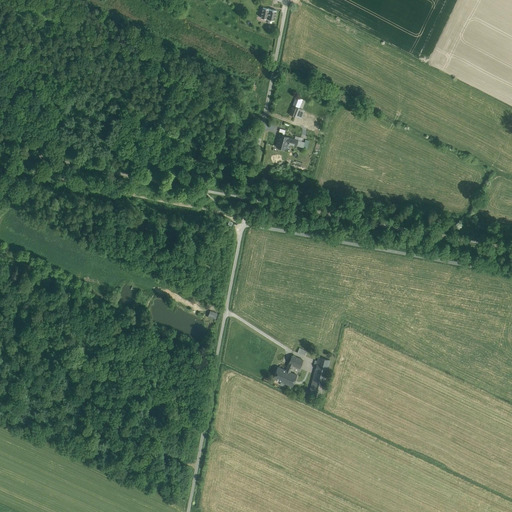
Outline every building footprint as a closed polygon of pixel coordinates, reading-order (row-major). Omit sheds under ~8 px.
[(269,9),(268,13),(261,11),(260,11),(259,17),(274,21),(277,10),(269,9)] [(298,108),(295,116),(301,119),(304,110),(302,110),(305,102),(301,100),(298,108)] [(298,108),(293,106),(290,114),(295,116),(298,108)] [(286,143),(288,138),(288,137),(284,136),(282,136),(280,135),(277,147),(285,149),(286,143)] [(303,360),(292,355),(286,370),(288,371),(290,372),(293,365),(299,368),(303,360)] [(318,357),(309,394),(320,397),(330,360),(318,357)] [(286,370),(278,367),(273,378),(281,381),(280,384),(282,385),(283,383),(288,371),(286,370)] [(288,371),(283,383),(292,386),(297,375),(290,372),(288,371)]
